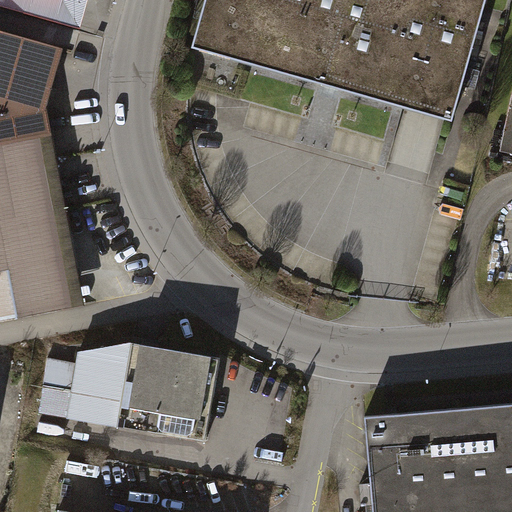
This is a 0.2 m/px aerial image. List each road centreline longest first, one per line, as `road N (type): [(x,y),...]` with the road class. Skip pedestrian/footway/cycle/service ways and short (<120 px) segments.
road 1 (residential): [(511,342),(383,353),(334,348),(286,333),(209,284),(157,218),(128,134),(142,0)]
road 2 (unknown): [(209,284),(112,323),(0,346)]
